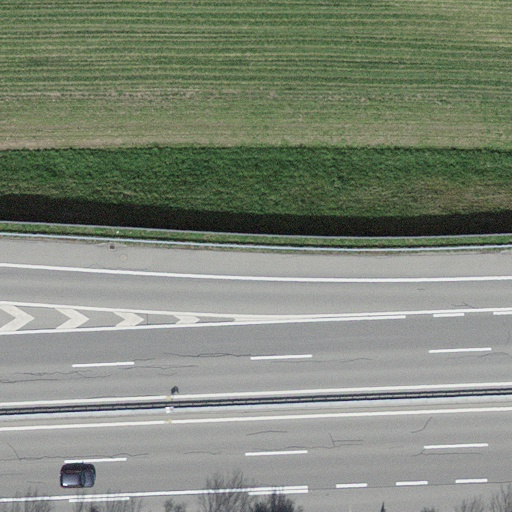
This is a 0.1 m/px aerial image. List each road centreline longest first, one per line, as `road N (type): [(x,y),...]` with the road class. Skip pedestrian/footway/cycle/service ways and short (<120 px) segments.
road 1 (motorway): [(511,311),(0,283)]
road 2 (motorway): [(511,347),(0,368)]
road 3 (motorway): [(41,461),(511,444)]
